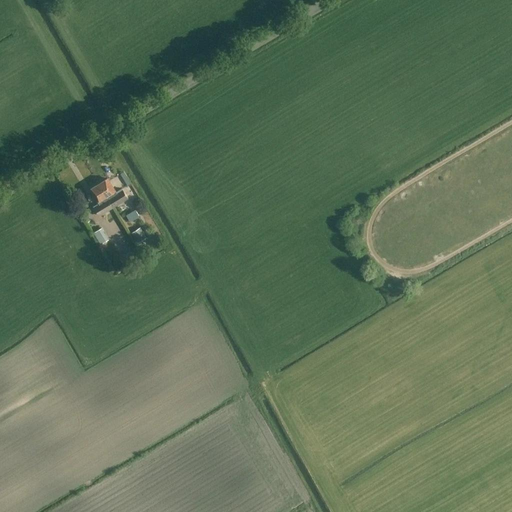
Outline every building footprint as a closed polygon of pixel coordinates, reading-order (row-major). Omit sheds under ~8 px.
[(57,178),(66,177),(65,167),(56,168),(57,178)] [(99,184),(114,207),(128,198),(122,189),(116,192),(107,179),(99,184)] [(114,207),(99,184),(90,189),(99,203),(94,207),(99,216),(114,207)] [(136,210),(126,216),(130,222),(139,217),(136,210)] [(103,225),(95,230),(103,241),(110,236),(103,225)] [(132,233),(138,243),(147,237),(140,227),(132,233)] [(134,250),(123,256),(128,265),(139,258),(134,250)]
